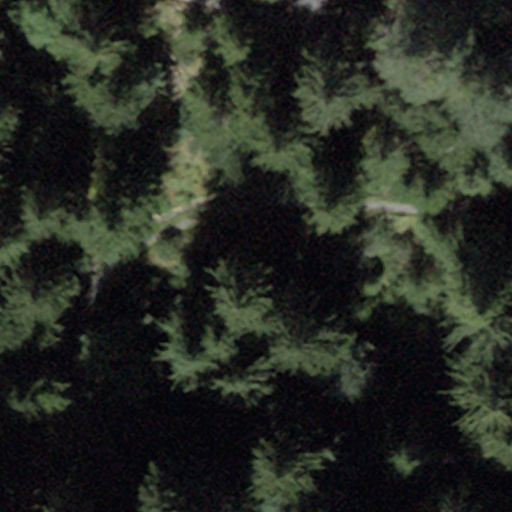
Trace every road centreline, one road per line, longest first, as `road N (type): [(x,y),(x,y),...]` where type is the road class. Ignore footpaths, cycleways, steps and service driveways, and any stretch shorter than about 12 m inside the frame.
road 1 (track): [(511,162),(396,213),(227,216),(127,262)]
road 2 (track): [(228,0),(260,13),(511,0)]
